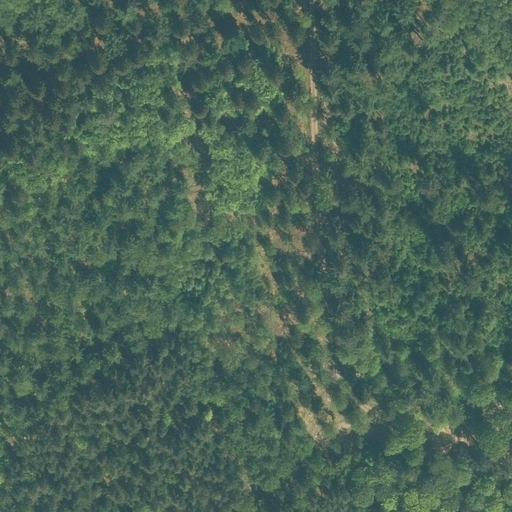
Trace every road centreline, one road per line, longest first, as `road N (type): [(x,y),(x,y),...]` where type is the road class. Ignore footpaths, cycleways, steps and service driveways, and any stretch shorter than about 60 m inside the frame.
road 1 (track): [(381,419),(350,396),(329,352),(309,0)]
road 2 (track): [(279,481),(216,376),(65,214),(34,195),(0,207)]
road 3 (track): [(511,469),(381,419),(333,430),(242,511)]
